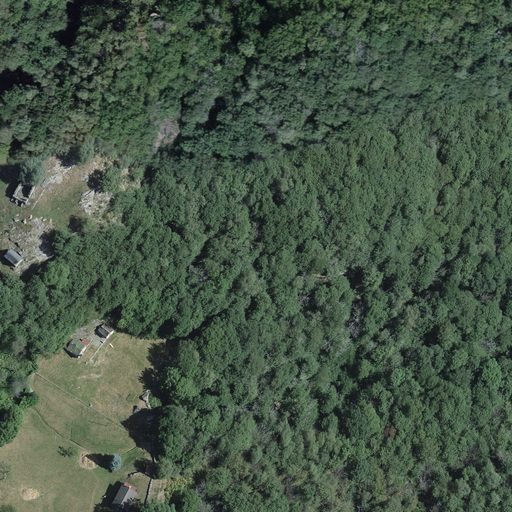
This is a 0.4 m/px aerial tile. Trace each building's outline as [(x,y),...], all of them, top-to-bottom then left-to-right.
[(21,182),(12,198),(25,205),(34,188),(21,182)] [(23,261),(11,250),(3,258),(15,269),(23,261)] [(114,332),(106,324),(98,331),(106,340),(114,332)] [(81,343),(68,335),(60,347),(79,359),(89,343),(83,340),(81,343)] [(493,474),(484,471),(481,479),(490,482),(493,474)] [(129,511),(137,494),(122,487),(113,506),(126,511),(129,511)]
